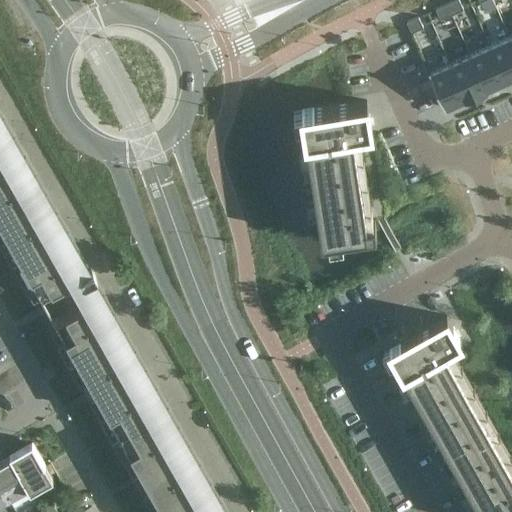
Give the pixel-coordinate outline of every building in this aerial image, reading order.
[(459,0),(454,0),(447,3),(451,14),(463,9),(459,0)] [(447,3),(436,8),(440,19),(451,14),(447,3)] [(418,16),(407,21),(411,32),(423,26),(418,16)] [(505,80),(511,77),(511,43),(509,36),(489,45),(505,80)] [(486,89),(505,80),(489,45),(469,54),(486,90),(487,89),(486,89)] [(466,99),(486,90),(469,54),(450,63),(466,99)] [(465,99),(466,99),(450,63),(430,71),(429,71),(445,108),(446,107),(464,98),(465,99)] [(321,238),(376,229),(374,217),(366,218),(352,130),(372,127),(368,100),(302,110),(321,238)] [(228,511),(94,274),(90,266),(89,267),(0,109),(0,221),(8,236),(0,240),(0,241),(22,281),(31,276),(42,295),(53,288),(59,298),(71,291),(79,304),(55,318),(66,337),(57,342),(79,382),(88,377),(98,395),(90,400),(132,474),(141,469),(151,487),(143,492),(153,511),(228,511)] [(446,315),(383,351),(409,397),(415,393),(482,511),(511,511),(511,453),(450,346),(461,339),(446,315)] [(52,477),(31,440),(10,452),(11,454),(31,489),(52,477)] [(31,489),(11,454),(0,459),(0,482),(10,501),(31,489)] [(0,506),(10,501),(0,482),(0,506)] [(42,508),(44,511),(57,511),(52,502),(42,508)]
